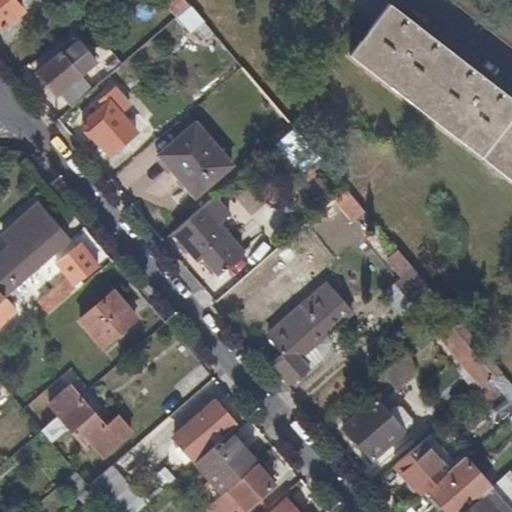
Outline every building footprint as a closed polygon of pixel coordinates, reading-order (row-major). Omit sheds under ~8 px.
[(0,0),(0,29),(21,13),(16,6),(22,1),(21,0),(0,0)] [(162,0),(161,1),(175,18),(188,7),(181,0),(162,0)] [(341,0),(374,25),(351,55),(511,180),(511,97),(387,0),(341,0)] [(511,8),(501,0),(451,0),(511,47),(511,8)] [(187,32),(200,21),(188,7),(175,18),(187,32)] [(37,76),(67,110),(90,90),(80,79),(95,66),(79,49),(65,61),(59,55),(37,76)] [(111,156),(136,134),(103,97),(98,101),(101,105),(80,124),(91,138),(94,136),(111,156)] [(192,197),(229,166),(193,123),(156,155),(192,197)] [(304,170),(317,158),(291,128),(278,139),(304,170)] [(198,257),(201,260),(226,238),(215,225),(227,215),(212,196),(170,232),(194,259),(198,257)] [(26,276),(64,243),(33,208),(5,232),(14,243),(8,249),(0,255),(0,294),(2,297),(15,286),(8,278),(19,269),(26,276)] [(14,243),(5,232),(0,236),(0,240),(8,249),(14,243)] [(226,238),(201,260),(213,274),(238,252),(226,238)] [(90,259),(84,252),(75,242),(53,262),(73,285),(95,265),(90,259)] [(89,248),(84,252),(90,259),(94,255),(89,248)] [(387,283),(400,299),(421,281),(396,251),(385,259),(398,274),(387,283)] [(15,286),(26,276),(19,269),(8,278),(15,286)] [(403,302),(424,284),(421,281),(400,299),(403,302)] [(61,302),(74,291),(66,282),(53,293),(61,302)] [(284,346),(335,302),(320,285),(261,334),(277,352),(284,346)] [(100,347),(133,319),(111,293),(78,322),(100,347)] [(348,314),(336,301),(335,302),(284,346),(285,348),(269,362),(288,384),(306,369),(297,359),(311,346),(348,314)] [(478,390),(499,371),(447,311),(429,327),(438,336),(434,339),(478,390)] [(320,358),(311,346),(297,359),(306,369),(320,358)] [(413,373),(402,351),(379,370),(395,389),(413,373)] [(370,460),(402,432),(371,397),(340,424),(353,440),(349,444),(353,448),(357,445),(370,460)] [(40,430),(47,439),(64,426),(82,445),(85,442),(99,456),(128,431),(115,417),(103,427),(78,400),(58,418),(56,416),(40,430)] [(212,446),(227,433),(234,427),(212,402),(190,422),(212,446)] [(252,465),(254,464),(227,433),(212,446),(191,464),(218,495),(252,465)] [(415,496),(424,488),(450,465),(425,435),(390,466),(415,496)] [(443,511),(459,511),(488,488),(461,456),(450,465),(424,488),(443,511)] [(240,511),(270,486),(252,465),(218,495),(199,511),(200,511),(240,511)] [(511,505),(511,475),(509,471),(493,485),(511,505)] [(509,511),(488,488),(459,511),(509,511)] [(292,511),(283,501),(270,511),(292,511)]
